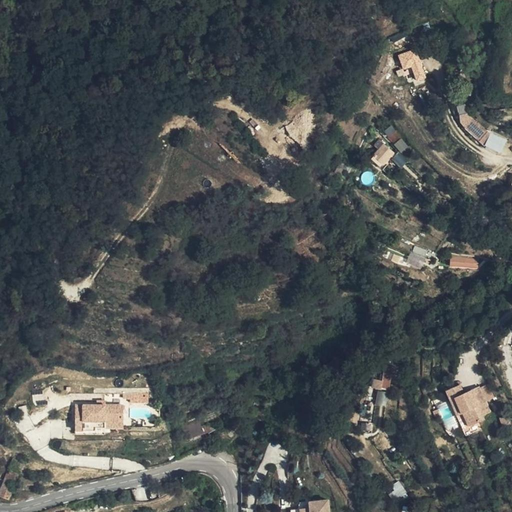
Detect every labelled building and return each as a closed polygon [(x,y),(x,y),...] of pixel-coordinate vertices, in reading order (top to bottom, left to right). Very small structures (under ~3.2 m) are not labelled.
[(415,75),(402,81),(406,90),(419,84),(415,75)] [(464,104),(465,113),(473,112),(472,103),(464,104)] [(473,112),(465,113),(467,121),(471,127),(491,144),(497,132),(473,112)] [(285,151),(301,142),(290,124),(276,132),(285,151)] [(511,137),(497,131),(497,132),(491,144),(507,151),(511,141),(511,137)] [(379,149),(364,137),(360,143),(364,147),(357,156),(367,165),(379,149)] [(306,152),(301,142),(285,151),(291,161),(306,152)] [(450,260),(448,269),(473,273),(474,265),(450,260)] [(380,392),(372,391),(371,400),(379,400),(380,397),(386,398),(387,380),(386,380),(386,376),(383,376),(382,382),(381,381),(380,392)] [(467,416),(467,418),(471,416),(476,428),(482,425),(488,423),(486,419),(493,416),(488,403),(483,391),(482,390),(474,393),(476,397),(470,399),(468,395),(464,387),(450,393),(455,405),(459,403),(465,417),(467,416)] [(492,387),(483,391),(488,403),(497,399),(492,387)] [(455,405),(461,420),(467,418),(467,416),(465,417),(459,403),(455,405)] [(71,407),(72,432),(92,432),(92,422),(119,421),(119,406),(101,406),(93,406),(71,407)] [(192,418),(175,423),(182,441),(198,436),(192,418)] [(467,418),(461,420),(469,439),(484,433),(482,427),(476,429),(476,428),(471,430),(467,418)] [(511,428),(508,420),(502,422),(505,430),(511,428)] [(204,434),(211,431),(208,425),(201,428),(204,434)] [(418,476),(414,468),(404,474),(408,482),(418,476)] [(0,500),(7,503),(14,489),(1,483),(0,486),(0,500)] [(320,511),(319,500),(299,502),(300,509),(281,511),(320,511)]
